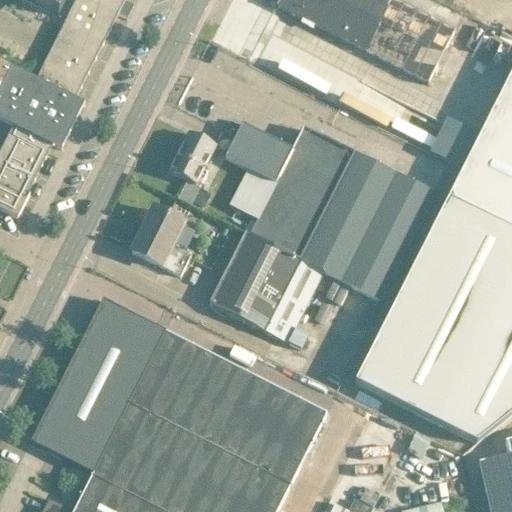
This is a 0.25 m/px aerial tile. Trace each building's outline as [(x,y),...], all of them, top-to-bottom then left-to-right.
[(29,197),(27,196),(51,147),(61,152),(83,108),(73,103),(125,0),(75,0),(33,84),(0,67),(0,122),(11,128),(0,149),(0,212),(17,221),(29,197)] [(20,0),(56,18),(65,0),(20,0)] [(511,75),(448,202),(511,234),(511,75)] [(229,209),(256,223),(249,238),(324,278),(380,306),(435,199),(303,132),(292,153),(241,128),(224,161),(248,173),(229,209)] [(188,136),(169,175),(195,189),(215,149),(188,136)] [(511,234),(448,202),(354,386),(475,447),(511,418),(511,234)] [(153,212),(131,255),(180,279),(190,260),(171,251),(183,227),(153,212)] [(299,354),(307,338),(296,332),(324,278),(249,238),(246,236),(209,308),(299,354)] [(277,511),(326,415),(182,344),(165,335),(126,412),(74,511),(67,511),(48,502),(43,511),(277,511)] [(511,511),(511,444),(504,446),(507,459),(478,466),(489,511),(511,511)] [(320,511),(325,501),(316,497),(308,511),(320,511)]
